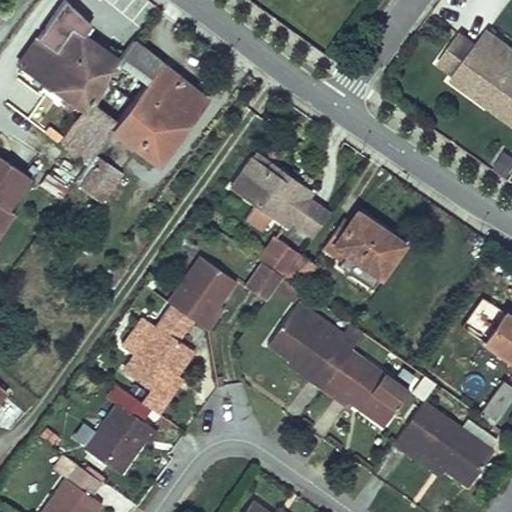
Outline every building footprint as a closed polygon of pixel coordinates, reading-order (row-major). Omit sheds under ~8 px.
[(55,89),(82,108),(99,81),(109,68),(117,58),(106,51),(100,60),(84,48),(90,40),(54,14),(17,65),(37,78),(55,89)] [(511,63),(511,48),(488,31),(480,43),(487,49),(511,66),(511,63)] [(480,43),(479,42),(476,46),(460,34),(439,62),(455,74),(452,78),(479,98),(482,94),(491,101),(488,105),(511,122),(511,66),(487,49),(480,43)] [(62,137),(58,143),(61,146),(86,164),(73,182),(81,186),(80,188),(93,197),(104,179),(113,185),(120,175),(94,155),(113,130),(158,163),(205,99),(132,40),(132,41),(117,58),(109,68),(99,81),(82,108),(79,112),(62,137)] [(106,51),(90,40),(84,48),(100,60),(106,51)] [(491,101),(482,94),(479,98),(488,105),(491,101)] [(47,126),(43,132),(58,143),(62,137),(47,126)] [(0,228),(10,214),(3,209),(25,178),(0,160),(0,228)] [(273,176),(264,171),(250,161),(231,188),(255,204),(245,218),(262,230),(272,216),(285,225),(288,221),(304,197),(307,193),(277,171),(273,176)] [(268,166),(264,171),(273,176),(277,171),(268,166)] [(68,184),(58,177),(52,185),(63,192),(68,184)] [(104,179),(93,197),(101,202),(113,185),(104,179)] [(328,214),(304,197),(288,221),(311,238),(328,214)] [(400,247),(375,231),(377,228),(356,213),(348,224),(346,227),(344,231),(333,246),(345,255),(379,277),(400,247)] [(348,224),(342,220),(337,226),(344,231),(346,227),(348,224)] [(344,231),(337,226),(327,242),(333,246),(344,231)] [(377,228),(375,231),(400,247),(402,245),(377,228)] [(273,237),(257,260),(261,263),(282,278),(283,275),(298,255),(273,237)] [(333,246),(327,242),(323,248),(341,261),(345,255),(333,246)] [(316,268),(298,255),(283,275),(282,278),(300,290),(316,268)] [(379,277),(345,255),(341,261),(337,267),(371,290),(379,277)] [(197,256),(165,301),(170,304),(189,318),(204,298),(217,306),(234,282),(197,256)] [(274,289),(282,278),(261,263),(257,260),(241,283),(265,301),(274,289)] [(295,304),(303,293),(282,278),(274,289),(279,293),(292,302),(295,304)] [(279,293),(271,304),(283,313),(292,302),(279,293)] [(204,298),(189,318),(191,319),(205,329),(220,309),(217,306),(204,298)] [(170,304),(154,327),(133,356),(123,370),(149,389),(158,395),(172,374),(174,375),(175,374),(192,351),(177,340),(191,319),(189,318),(170,304)] [(266,345),(290,362),(300,349),(333,372),(349,350),(356,340),(361,333),(349,324),(337,341),(292,309),(266,345)] [(511,318),(504,313),(483,342),(511,361),(511,318)] [(122,348),(133,356),(154,327),(143,318),(122,348)] [(300,349),(290,362),(302,370),(300,374),(321,389),(333,372),(300,349)] [(333,372),(321,389),(334,398),(346,382),(367,396),(358,409),(381,426),(407,390),(389,377),(349,350),(333,372)] [(394,371),(389,377),(407,390),(410,393),(415,386),(412,383),(394,371)] [(149,389),(140,401),(156,413),(181,378),(175,374),(174,375),(172,374),(158,395),(149,389)] [(433,384),(422,376),(415,386),(410,393),(421,400),(433,384)] [(87,381),(77,395),(85,400),(94,386),(87,381)] [(479,413),(493,423),(511,397),(511,388),(501,381),(479,413)] [(346,382),(334,398),(345,405),(347,402),(358,409),(367,396),(346,382)] [(421,401),(392,442),(408,455),(409,454),(409,453),(408,453),(419,437),(429,443),(422,453),(443,468),(442,469),(443,470),(466,486),(492,451),(490,449),(461,428),(421,401)] [(137,449),(124,440),(139,419),(115,403),(81,452),(117,478),(137,449)] [(139,419),(124,440),(137,449),(144,439),(147,441),(155,430),(139,419)] [(467,419),(461,428),(490,449),(496,439),(467,419)] [(409,453),(409,454),(439,476),(443,470),(442,469),(443,468),(422,453),(429,443),(419,437),(408,453),(409,453)] [(95,511),(101,504),(92,498),(103,483),(78,465),(67,480),(64,478),(39,511),(95,511)] [(242,511),(269,511),(251,499),(242,511)]
